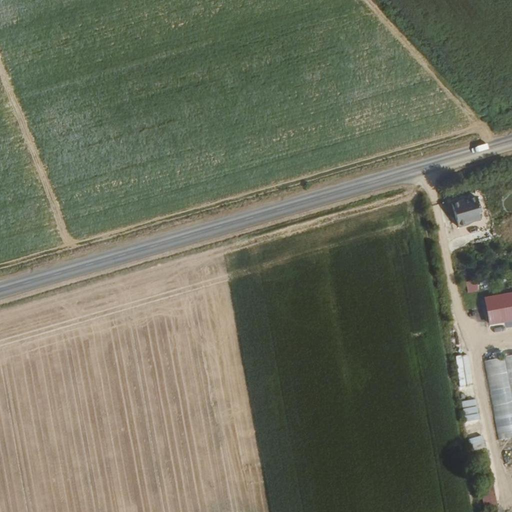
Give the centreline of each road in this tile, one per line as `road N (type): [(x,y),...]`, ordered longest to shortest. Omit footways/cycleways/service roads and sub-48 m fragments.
road 1 (tertiary): [(511,141),(0,289)]
road 2 (track): [(425,166),(506,511)]
